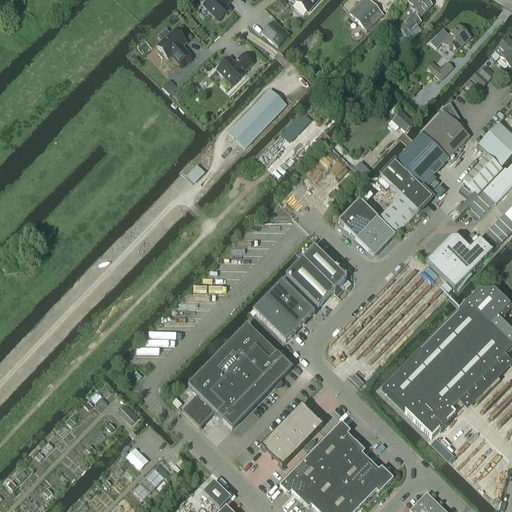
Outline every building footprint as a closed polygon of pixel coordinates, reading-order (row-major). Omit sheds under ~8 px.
[(210,0),(203,7),(218,23),(230,12),(226,7),(233,0),(210,0)] [(298,0),(295,3),(307,14),(320,0),(298,0)] [(366,32),(383,16),(379,12),(369,0),(365,0),(350,14),(362,28),(366,32)] [(398,32),(394,36),(402,43),(406,39),(417,27),(414,24),(419,19),(420,19),(431,7),(423,0),(411,0),(408,4),(412,8),(410,10),(414,14),(398,31),(398,32)] [(191,21),(187,26),(192,31),(197,27),(191,21)] [(262,36),(277,49),(288,38),(273,24),(262,36)] [(453,56),(461,48),(460,46),(468,38),(457,28),(441,45),(453,56)] [(175,32),(156,48),(159,52),(164,58),(164,57),(167,61),(171,58),(179,66),(189,57),(181,49),(186,44),(183,41),(178,35),(175,32)] [(511,44),(511,46),(507,42),(506,41),(494,54),(495,55),(502,61),(506,65),(509,68),(511,64),(511,44)] [(228,60),(216,72),(232,88),(245,76),(243,75),(252,66),(242,56),(234,65),(228,60)] [(439,82),(452,69),(447,65),(439,72),(432,65),(427,70),(439,82)] [(315,67),(310,72),(315,78),(320,73),(315,67)] [(493,78),(484,70),(478,76),(476,75),(471,81),(466,86),(473,92),(477,87),(481,91),(493,78)] [(168,98),(176,90),(169,83),(161,90),(168,98)] [(244,151),(286,108),(269,92),(228,136),(244,151)] [(395,163),(420,190),(469,139),(460,130),(462,129),(462,128),(449,107),(441,112),(442,114),(395,163)] [(400,116),(393,123),(403,133),(405,135),(413,126),(413,125),(412,124),(402,114),(400,116)] [(478,147),(501,170),(511,158),(511,139),(498,126),(478,147)] [(477,198),(502,172),(487,158),(462,184),(477,198)] [(431,201),(420,190),(395,163),(394,161),(378,177),(399,197),(418,215),(431,201)] [(186,179),(193,186),(204,175),(197,168),(186,179)] [(498,177),(511,190),(511,188),(511,179),(504,171),(502,173),(498,177)] [(498,177),(493,183),(506,195),(511,190),(498,177)] [(500,201),(506,195),(493,183),(487,189),(500,201)] [(482,195),(493,205),(495,207),(500,201),(487,189),(482,195)] [(488,210),(493,205),(482,195),(477,199),(488,210)] [(397,237),(418,215),(399,197),(378,219),(397,237)] [(375,198),(366,208),(377,218),(387,209),(375,198)] [(472,204),(484,215),(488,210),(477,199),(472,204)] [(356,242),(377,220),(359,203),(338,224),(356,242)] [(484,215),(472,204),(468,209),(479,220),(484,215)] [(511,225),(503,217),(498,222),(511,235),(511,234),(511,225)] [(375,258),(395,238),(377,220),(356,242),(372,257),(375,258)] [(511,235),(498,222),(494,227),(506,240),(511,235)] [(506,240),(494,227),(489,232),(501,245),(506,240)] [(489,232),(484,237),(497,250),(501,245),(489,232)] [(497,250),(484,237),(479,242),(492,255),(497,250)] [(454,293),(468,279),(492,255),(480,243),(479,242),(469,252),(457,240),(455,242),(451,242),(450,240),(425,265),(454,293)] [(285,279),(318,311),(346,282),(313,250),(285,279)] [(272,292),(305,324),(314,314),(281,282),(272,292)] [(272,292),(262,302),(295,334),(305,324),(272,292)] [(479,292),(472,299),(381,392),(431,441),(439,433),(440,434),(448,426),(447,424),(455,416),(451,412),(511,349),(511,334),(497,320),(509,307),(494,292),(479,292)] [(285,344),(295,334),(262,302),(252,312),(285,344)] [(271,344),(274,341),(251,318),(248,321),(271,344)] [(232,432),(273,390),(291,371),(247,328),(187,389),(197,398),(181,414),(199,430),(214,415),(232,432)] [(178,410),(181,407),(176,401),(172,404),(178,410)] [(87,404),(83,408),(88,413),(92,409),(87,404)] [(130,428),(138,421),(125,407),(117,414),(130,428)] [(301,408),(281,429),(291,439),(312,418),(301,408)] [(312,418),(291,439),(302,450),(323,429),(312,418)] [(70,422),(66,426),(71,431),(75,426),(70,422)] [(109,426),(105,430),(110,435),(114,431),(109,426)] [(355,445),(347,437),(347,431),(341,426),(310,457),(327,474),(355,445)] [(281,429),(260,450),(270,460),(291,439),(281,429)] [(291,439),(270,460),(281,471),(302,450),(291,439)] [(344,491),(370,465),(361,457),(361,451),(355,445),(327,474),(344,491)] [(89,447),(85,451),(90,456),(94,452),(89,447)] [(134,452),(126,460),(138,473),(147,464),(134,452)] [(39,455),(35,459),(39,464),(43,460),(39,455)] [(299,503),(327,474),(310,457),(279,489),(285,495),(291,495),(299,502),(299,503)] [(378,473),(370,465),(344,491),(362,508),(375,494),(378,497),(393,482),(386,475),(384,473),(378,473)] [(142,503),(163,480),(154,471),(132,494),(142,503)] [(159,496),(177,478),(173,474),(155,492),(159,496)] [(314,511),(323,511),(344,491),(327,474),(299,503),(305,509),(311,509),(314,511)] [(106,483),(101,487),(106,492),(111,487),(106,483)] [(11,484),(7,488),(11,493),(16,488),(11,484)] [(218,511),(219,511),(230,501),(213,484),(202,496),(218,511)] [(47,491),(43,495),(48,500),(52,496),(47,491)] [(357,511),(362,508),(344,491),(323,511),(357,511)] [(442,511),(427,497),(427,498),(414,511),(442,511)]
